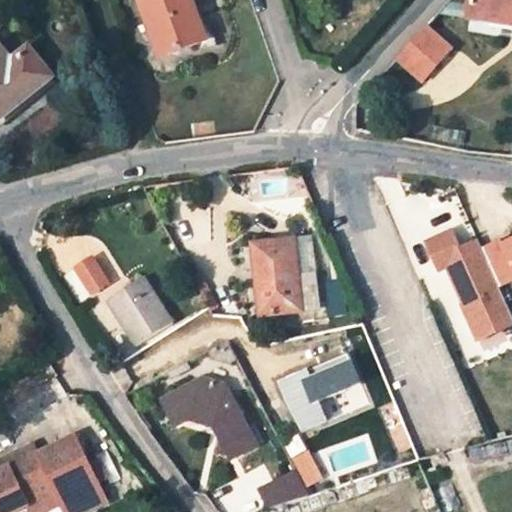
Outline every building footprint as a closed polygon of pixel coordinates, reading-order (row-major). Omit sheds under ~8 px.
[(169,13),(165,0),(114,0),(128,47),(154,40),(175,32),(169,13)] [(508,0),(442,0),(442,6),(507,15),(508,0)] [(189,32),(183,10),(169,13),(175,32),(154,40),(159,53),(191,43),(189,32)] [(402,17),(375,48),(399,69),(426,37),(402,17)] [(0,90),(30,66),(8,39),(0,45),(0,90)] [(225,202),(229,273),(271,270),(266,199),(225,202)] [(477,220),(490,253),(492,258),(511,248),(511,226),(504,208),(492,213),(477,220)] [(472,261),(455,224),(437,232),(429,214),(404,225),(416,252),(424,249),(437,278),(442,276),(445,283),(438,286),(448,309),(467,300),(473,314),(492,306),(472,261)] [(475,215),(455,224),(472,261),(490,253),(477,220),(475,215)] [(98,312),(135,291),(109,245),(71,267),(98,312)] [(473,314),(467,300),(448,309),(454,323),(473,314)] [(241,425),(208,366),(184,359),(143,381),(155,403),(174,393),(198,400),(219,437),(241,425)] [(81,460),(91,455),(83,438),(73,443),(59,414),(21,431),(17,423),(0,430),(0,488),(10,483),(9,481),(5,472),(33,459),(37,468),(52,498),(90,479),(81,460)] [(292,475),(278,450),(244,468),(251,489),(292,475)] [(5,472),(9,481),(37,468),(33,459),(5,472)]
